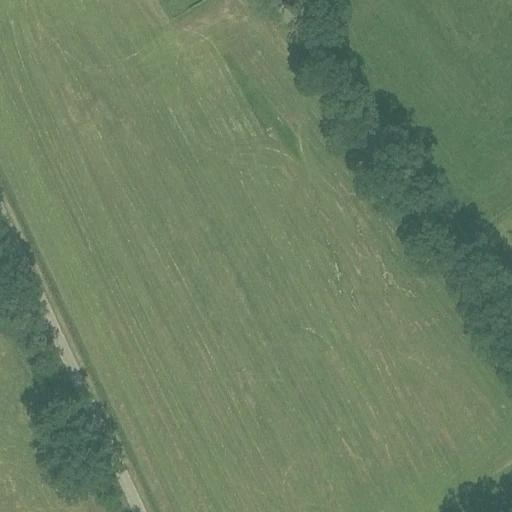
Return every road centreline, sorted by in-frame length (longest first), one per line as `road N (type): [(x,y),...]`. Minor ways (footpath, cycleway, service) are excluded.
road 1 (unclassified): [(511,297),(301,27)]
road 2 (unclassified): [(139,511),(0,223)]
